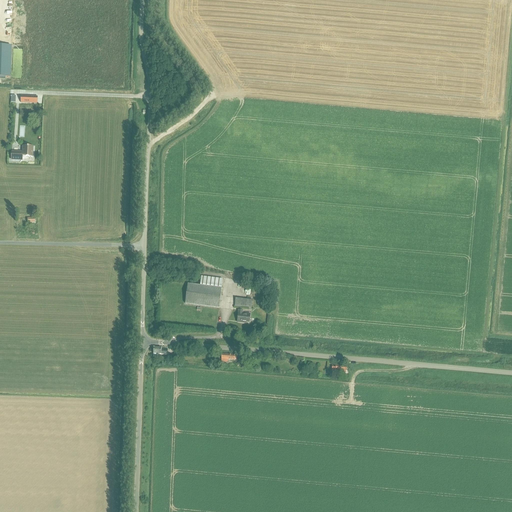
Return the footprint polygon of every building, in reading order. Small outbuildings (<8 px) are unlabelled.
[(0,77),(10,77),(10,61),(11,46),(5,46),(0,45),(0,77)] [(11,153),(11,159),(12,159),(12,160),(21,160),(21,158),(21,156),(23,156),(27,157),(32,157),(33,152),(33,147),(29,147),(28,146),(28,147),(23,146),(23,150),(23,153),(21,153),(16,153),(12,153),(12,154),(11,153)] [(219,308),(221,288),(222,279),(201,277),(200,285),(187,284),(185,304),(219,308)] [(252,308),(252,300),(235,298),(235,306),(252,308)] [(249,322),(250,314),(242,313),(243,310),(239,310),(237,321),(241,322),(241,323),(246,323),(246,322),(249,322)] [(237,360),(237,355),(222,354),(221,362),(228,362),(228,359),(237,360)]
